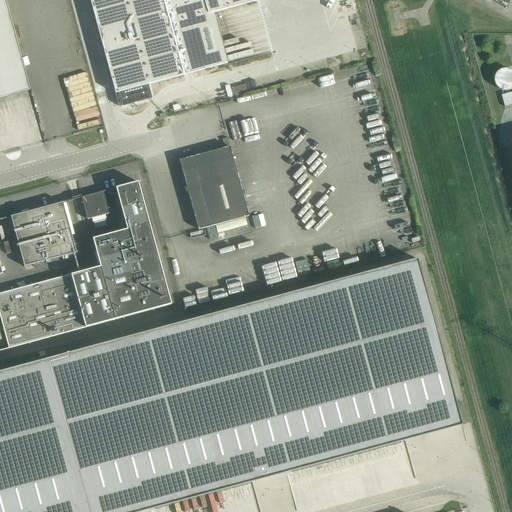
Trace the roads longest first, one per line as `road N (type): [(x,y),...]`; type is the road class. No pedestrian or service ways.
road 1 (unknown): [(296,252),(260,106),(311,97),(342,118),(354,146),(358,214),(326,240)]
road 2 (unknown): [(296,252),(221,268),(195,259),(182,243),(155,139)]
road 3 (unclassified): [(0,182),(223,120)]
road 4 (unknown): [(63,165),(23,0)]
